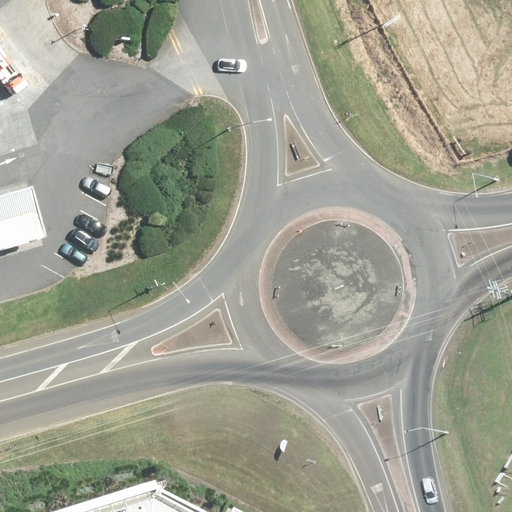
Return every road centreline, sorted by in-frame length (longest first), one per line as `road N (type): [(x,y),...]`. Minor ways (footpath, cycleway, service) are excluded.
road 1 (primary): [(0,374),(155,326),(213,291),(254,253)]
road 2 (primary): [(277,355),(168,364),(0,413)]
road 3 (secondary): [(264,235),(261,131),(236,0)]
road 4 (secondary): [(265,0),(303,106),(380,204)]
road 5 (primary): [(420,331),(409,403),(430,511)]
road 6 (primary): [(394,511),(357,423),(320,377)]
road 7 (primary): [(264,235),(311,200),(334,195),(380,204)]
